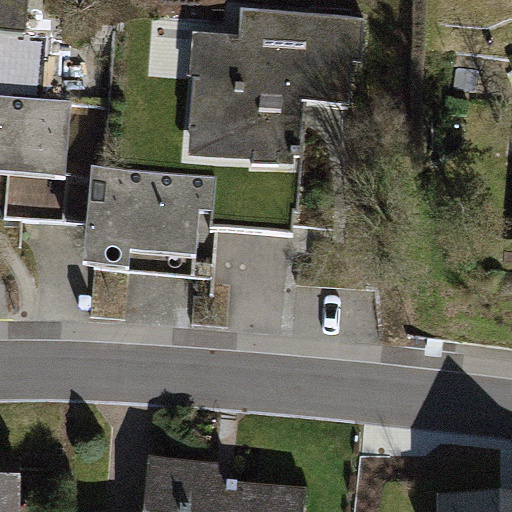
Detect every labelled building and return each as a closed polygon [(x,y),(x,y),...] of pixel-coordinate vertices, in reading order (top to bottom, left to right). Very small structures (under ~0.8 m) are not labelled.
[(0,0),(0,32),(37,32),(35,0),(0,0)] [(371,28),(257,23),(256,45),(208,42),(202,174),(325,180),(328,112),(367,113),(371,28)] [(0,191),(76,192),(77,96),(0,95),(0,191)] [(227,459),(149,453),(144,511),(311,511),(314,487),(225,479),(227,459)] [(11,511),(12,476),(0,476),(0,511),(11,511)] [(511,511),(511,506),(442,499),(440,511),(511,511)]
